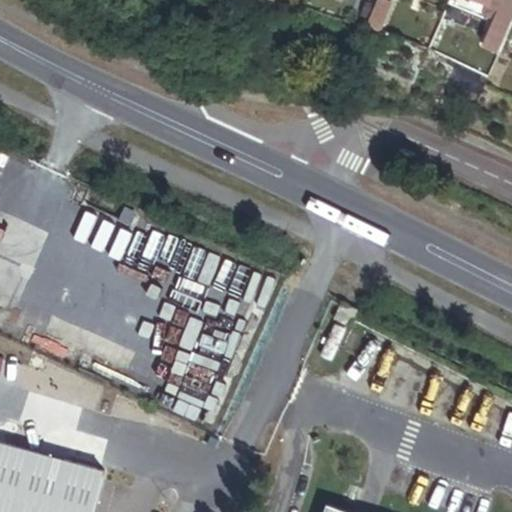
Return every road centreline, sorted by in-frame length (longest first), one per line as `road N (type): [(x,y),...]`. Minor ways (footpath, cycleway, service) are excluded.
road 1 (secondary): [(0,42),(297,183)]
road 2 (residential): [(297,183),(331,145),(386,138),(511,190)]
road 3 (secondary): [(297,183),(511,288)]
road 4 (unknown): [(339,402),(306,411),(273,511)]
